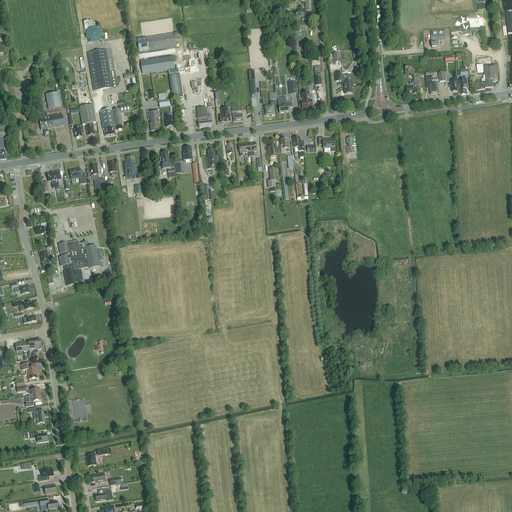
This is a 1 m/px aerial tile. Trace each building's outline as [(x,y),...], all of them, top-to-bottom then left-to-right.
[(311,11),(310,0),(300,0),(301,2),(305,2),(306,12),(311,11)] [(86,32),(86,34),(86,37),(88,39),(89,41),(92,42),(94,42),(97,42),(99,41),(101,39),(102,37),(102,34),(102,32),(101,30),(99,28),(97,27),(94,26),(92,27),(89,28),(88,30),(86,32)] [(176,47),(174,33),(137,39),(139,53),(176,47)] [(432,49),(437,48),(437,47),(437,46),(439,46),(439,42),(445,41),(445,35),(444,35),(432,36),(431,36),(431,42),(432,42),(432,48),(432,49)] [(87,53),(93,91),(117,87),(115,76),(111,77),(106,50),(87,53)] [(175,70),(173,57),(140,62),(142,75),(175,70)] [(485,88),(493,87),(493,82),(498,81),(496,65),(484,66),(485,75),(483,75),(484,79),(482,80),(482,83),(475,84),(476,91),(485,90),(485,88)] [(352,87),(353,87),(352,82),(351,82),(351,81),(352,81),(352,75),(342,76),(341,73),(335,73),(335,82),(342,81),(342,87),(344,87),(345,95),(352,94),(352,87)] [(183,98),(179,74),(169,75),(173,100),(183,98)] [(410,84),(410,87),(407,88),(407,95),(413,94),(413,95),(414,95),(415,96),(416,95),(417,95),(417,87),(420,86),(419,75),(416,76),(416,78),(414,78),(414,83),(410,84)] [(461,95),(466,95),(465,89),(467,89),(466,80),(457,81),(459,94),(461,94),(461,95)] [(298,94),(298,81),(289,81),(290,94),(298,94)] [(429,85),(430,95),(439,94),(438,84),(429,85)] [(61,107),(59,93),(46,95),(48,110),(61,107)] [(311,101),(310,101),(309,93),(302,94),(303,102),(302,102),(301,102),(302,109),(312,108),(311,101)] [(170,107),(169,100),(159,101),(160,108),(170,107)] [(278,101),(279,113),(289,112),(289,108),(293,108),(292,102),(286,102),(286,100),(278,101)] [(270,106),(265,106),(266,116),(267,116),(268,116),(269,116),(271,116),(272,116),(273,116),(274,115),(275,115),(273,101),(270,101),(270,106)] [(120,113),(130,112),(129,105),(119,106),(120,109),(100,113),(103,130),(104,130),(105,137),(115,135),(114,131),(116,131),(122,130),(122,126),(120,113)] [(93,124),(96,123),(93,106),(79,108),(82,125),(86,125),(87,129),(86,129),(86,132),(87,132),(88,137),(95,136),(93,128),(94,128),(93,124)] [(211,118),(210,115),(207,116),(206,108),(196,109),(198,119),(198,124),(199,129),(212,127),(212,122),(211,118)] [(222,116),(220,116),(220,123),(222,125),(224,125),(225,123),(230,122),(230,115),(229,115),(228,108),(221,109),(222,116)] [(48,131),(48,129),(64,126),(62,115),(48,118),(47,116),(59,114),(59,111),(47,113),(38,114),(41,131),(43,130),(44,137),(50,136),(49,131),(48,131)] [(158,119),(160,119),(159,111),(147,112),(148,120),(149,120),(150,127),(151,126),(151,131),(159,130),(158,125),(159,125),(158,119)] [(234,123),(243,122),(242,115),(237,115),(237,114),(233,114),(234,123)] [(173,127),(172,117),(164,118),(166,128),(173,127)] [(76,139),(82,138),(80,129),(79,126),(75,127),(76,130),(74,130),(74,131),(74,134),(75,134),(76,139)] [(300,159),(304,159),(304,153),(303,145),(300,145),(299,138),(292,139),(293,145),(295,145),(295,149),(299,148),(300,159)] [(324,150),(324,154),(335,153),(335,149),(334,140),(323,141),(323,138),(318,138),(318,146),(323,146),(323,150),(324,150)] [(346,153),(356,152),(355,138),(346,138),(346,144),(348,144),(348,147),(346,147),(346,153)] [(283,150),(286,150),(286,152),(289,152),(287,139),(281,140),(281,146),(283,146),(283,150)] [(278,157),(278,156),(280,155),(279,150),(277,151),(276,141),(269,142),(269,148),(267,148),(268,158),(270,158),(271,159),(276,158),(276,157),(278,157)] [(231,154),(231,159),(231,162),(235,161),(234,158),(233,145),(232,145),(232,144),(227,145),(227,146),(226,146),(226,154),(231,154)] [(183,149),(183,153),(182,154),(183,161),(193,160),(191,147),(183,149)] [(207,169),(217,168),(215,155),(214,155),(214,150),(207,150),(207,156),(206,156),(207,169)] [(168,153),(160,154),(161,158),(162,166),(161,166),(161,170),(167,170),(168,179),(175,178),(174,165),(170,165),(168,156),(168,153)] [(126,180),(142,178),(142,173),(137,174),(136,164),(134,164),(134,157),(126,158),(127,163),(124,163),(126,180)] [(108,165),(109,174),(111,174),(112,177),(116,176),(116,173),(117,173),(116,164),(108,165)] [(97,167),(90,168),(91,173),(87,173),(87,178),(91,178),(91,180),(93,180),(93,181),(98,180),(98,176),(97,167)] [(86,184),(85,175),(81,176),(80,169),(70,171),(71,180),(79,179),(80,185),(86,184)] [(277,181),(275,169),(269,169),(270,181),(267,182),(268,189),(276,188),(275,181),(277,181)] [(56,189),(53,174),(47,175),(48,183),(52,182),(53,189),(56,189)] [(144,187),(141,187),(141,185),(134,186),(135,195),(142,194),(144,194),(144,187)] [(308,200),(307,185),(303,185),(304,197),(297,197),(297,201),(308,200)] [(212,201),(210,186),(201,187),(203,202),(212,201)] [(44,233),(48,232),(47,227),(36,230),(37,236),(45,234),(44,233)] [(59,245),(60,254),(61,254),(62,257),(59,258),(61,267),(64,266),(65,273),(64,273),(67,286),(74,285),(74,284),(83,282),(82,275),(81,270),(89,268),(89,269),(100,267),(99,261),(103,260),(101,251),(97,252),(96,247),(89,248),(88,243),(79,244),(78,242),(75,243),(75,242),(71,243),(66,244),(59,245)] [(49,262),(49,259),(50,258),(49,254),(48,254),(47,252),(40,254),(43,263),(49,262)] [(21,289),(19,290),(17,285),(11,287),(13,294),(21,292),(22,295),(30,293),(28,288),(24,289),(24,287),(20,288),(21,289)] [(24,324),(28,323),(36,321),(35,316),(27,317),(27,318),(23,319),(24,324)] [(31,358),(30,354),(30,351),(29,351),(28,343),(25,343),(24,342),(22,342),(23,352),(27,351),(28,359),(31,358)] [(27,371),(27,375),(37,373),(37,368),(30,369),(29,364),(21,365),(22,372),(27,371)] [(31,397),(24,398),(25,403),(26,407),(34,406),(33,402),(42,401),(41,395),(31,397)] [(77,421),(87,420),(84,399),(74,401),(77,421)] [(36,412),(36,408),(29,409),(29,413),(33,413),(34,421),(36,420),(37,425),(45,424),(43,411),(36,412)] [(37,438),(38,443),(48,442),(47,435),(38,436),(38,433),(30,434),(31,439),(37,438)] [(86,456),(87,467),(96,466),(95,455),(86,456)] [(41,470),(42,476),(38,477),(39,482),(46,481),(45,478),(53,476),(52,469),(46,470),(45,470),(41,470)] [(96,484),(105,482),(104,474),(98,475),(98,476),(92,477),(93,483),(96,483),(96,484)] [(122,485),(120,478),(109,480),(110,487),(118,485),(120,485),(122,485)] [(56,493),(55,486),(44,487),(45,495),(56,493)] [(96,502),(106,501),(105,496),(112,495),(111,489),(102,490),(103,494),(95,495),(96,502)] [(39,501),(40,507),(45,506),(46,510),(58,508),(57,502),(49,503),(48,500),(39,501)]
